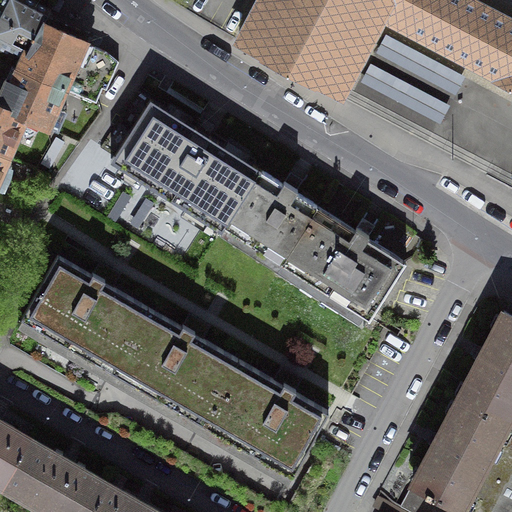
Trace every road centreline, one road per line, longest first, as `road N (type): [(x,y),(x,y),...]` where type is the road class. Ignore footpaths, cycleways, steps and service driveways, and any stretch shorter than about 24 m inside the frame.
road 1 (residential): [(486,235),(208,68),(121,0)]
road 2 (residential): [(486,235),(337,511)]
